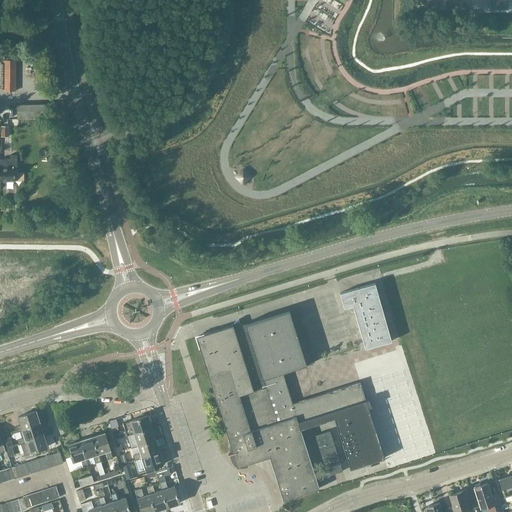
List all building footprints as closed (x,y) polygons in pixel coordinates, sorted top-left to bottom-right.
[(488,9),(507,9),(507,0),(488,0),(489,8),(488,8),(488,9)] [(4,60),(4,68),(4,90),(15,90),(15,60),(4,60)] [(17,105),(17,119),(45,118),(44,104),(17,105)] [(1,137),(9,137),(9,126),(1,126),(1,137)] [(0,180),(15,181),(15,169),(17,169),(17,155),(10,155),(10,159),(0,158),(0,180)] [(242,168),(233,176),(242,185),(251,177),(242,168)] [(24,169),(17,169),(15,169),(15,181),(24,181),(24,169)] [(340,293),(344,307),(353,305),(365,348),(391,341),(375,283),(340,293)] [(308,333),(312,332),(306,306),(302,306),(308,333)] [(237,467),(269,456),(276,478),(281,492),(283,499),(319,488),(300,429),(334,418),(350,468),(384,458),(368,407),(371,406),(371,405),(369,399),(366,400),(360,381),(292,403),(282,372),(314,362),(296,307),(240,325),(238,319),(237,320),(235,321),(234,323),(233,324),(218,329),(218,330),(196,336),(206,366),(205,366),(237,467)] [(185,357),(184,357),(185,350),(177,349),(176,369),(185,369),(185,357)] [(22,428),(39,422),(36,411),(18,416),(21,425),(15,426),(17,431),(19,430),(22,430),(22,428)] [(134,432),(151,426),(147,414),(130,420),(123,423),(125,429),(125,430),(119,432),(118,429),(112,431),(114,439),(127,435),(126,434),(134,432)] [(115,424),(124,421),(122,415),(113,419),(115,424)] [(17,431),(13,432),(15,439),(17,439),(18,441),(18,444),(20,443),(26,442),(26,440),(43,434),(39,422),(22,428),(23,430),(17,431)] [(155,439),(151,426),(134,432),(126,434),(127,435),(130,447),(138,445),(138,444),(155,439)] [(329,430),(315,435),(328,475),(342,471),(329,430)] [(97,454),(98,454),(105,451),(107,458),(112,457),(105,432),(92,436),(97,454)] [(26,440),(26,442),(20,443),(24,455),(30,453),(30,452),(47,447),(43,434),(26,440)] [(97,454),(92,436),(79,440),(85,458),(93,455),(95,462),(100,461),(98,454),(97,454)] [(11,446),(12,446),(13,446),(10,437),(3,439),(6,448),(11,446)] [(138,444),(138,445),(140,452),(133,454),(134,459),(142,457),(159,451),(155,439),(138,444)] [(85,458),(79,440),(67,444),(73,462),(80,459),(83,466),(87,465),(85,458)] [(60,451),(54,453),(57,464),(63,462),(60,451)] [(142,457),(134,459),(137,467),(138,472),(145,469),(146,471),(153,468),(152,467),(163,464),(162,460),(164,459),(161,451),(159,451),(142,457)] [(54,453),(37,458),(41,470),(57,464),(54,453)] [(41,470),(37,458),(31,460),(35,472),(41,470)] [(31,460),(26,462),(29,473),(35,472),(31,460)] [(29,473),(26,462),(15,466),(18,477),(29,473)] [(9,467),(13,479),(18,477),(15,466),(9,467)] [(4,469),(7,480),(13,479),(9,467),(4,469)] [(156,471),(157,475),(162,489),(167,507),(180,503),(174,485),(167,488),(163,476),(171,473),(170,472),(169,467),(156,471)] [(130,469),(124,471),(127,479),(133,477),(130,469)] [(117,470),(104,474),(106,478),(118,474),(117,470)] [(510,475),(498,479),(504,496),(511,494),(511,496),(511,474),(511,475),(510,475)] [(80,486),(93,482),(91,475),(78,479),(80,486)] [(281,492),(276,478),(267,481),(271,495),(281,492)] [(487,482),(480,485),(479,483),(474,485),(475,486),(474,487),(480,508),(487,505),(489,511),(492,511),(502,509),(497,493),(491,495),(487,482)] [(162,489),(154,492),(152,484),(147,486),(149,493),(150,493),(155,511),(167,507),(162,489)] [(34,493),(37,504),(59,497),(56,485),(34,493)] [(150,493),(149,493),(147,486),(135,490),(138,499),(133,501),(136,511),(150,511),(155,511),(150,493)] [(86,499),(82,489),(76,491),(79,501),(86,499)] [(447,508),(448,511),(469,511),(469,510),(463,490),(449,495),(453,506),(447,508)] [(37,504),(34,493),(28,494),(32,506),(37,504)] [(113,501),(116,511),(130,511),(126,497),(118,500),(116,493),(110,494),(113,501)] [(32,506),(28,494),(23,496),(23,497),(26,507),(32,506)] [(23,497),(18,499),(22,510),(27,508),(26,507),(23,497)] [(116,511),(113,501),(106,503),(103,497),(98,498),(101,505),(103,511),(116,511)] [(22,510),(18,499),(12,500),(16,511),(22,510)] [(14,511),(16,511),(12,500),(7,502),(9,511),(14,511)] [(103,511),(101,505),(94,507),(91,500),(80,504),(82,511),(103,511)] [(51,502),(43,505),(44,510),(52,508),(53,508),(51,502)] [(442,511),(439,502),(425,506),(427,511),(447,511),(448,511),(447,511),(442,511)]
